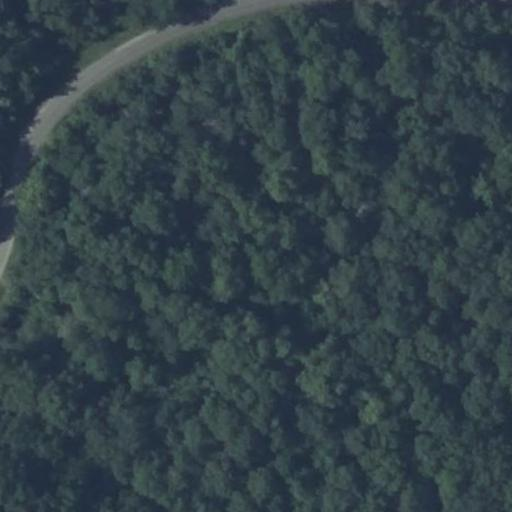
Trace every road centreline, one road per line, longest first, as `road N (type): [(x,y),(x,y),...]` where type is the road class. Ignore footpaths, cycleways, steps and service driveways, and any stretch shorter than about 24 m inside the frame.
road 1 (track): [(0,366),(155,511),(260,511),(511,405)]
road 2 (tertiary): [(261,0),(190,22),(82,78),(32,139),(0,249)]
